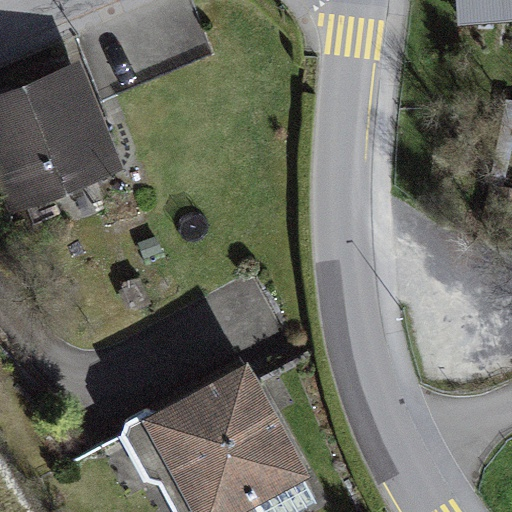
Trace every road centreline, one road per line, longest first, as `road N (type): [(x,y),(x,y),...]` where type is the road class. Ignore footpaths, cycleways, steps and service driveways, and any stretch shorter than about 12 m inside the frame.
road 1 (residential): [(361,0),(339,175),(343,281),(363,368),(403,459)]
road 2 (residential): [(403,459),(511,409)]
